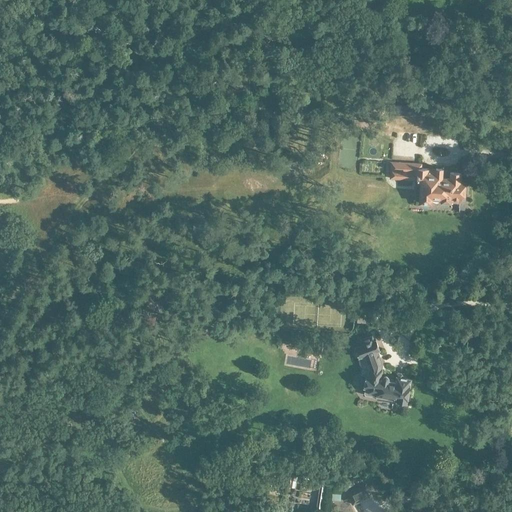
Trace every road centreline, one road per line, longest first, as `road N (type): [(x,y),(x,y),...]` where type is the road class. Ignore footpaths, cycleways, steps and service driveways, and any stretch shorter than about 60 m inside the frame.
road 1 (track): [(195,64),(201,72),(92,190),(0,323)]
road 2 (track): [(193,0),(203,47),(195,64),(139,54),(121,36),(97,48),(0,60)]
